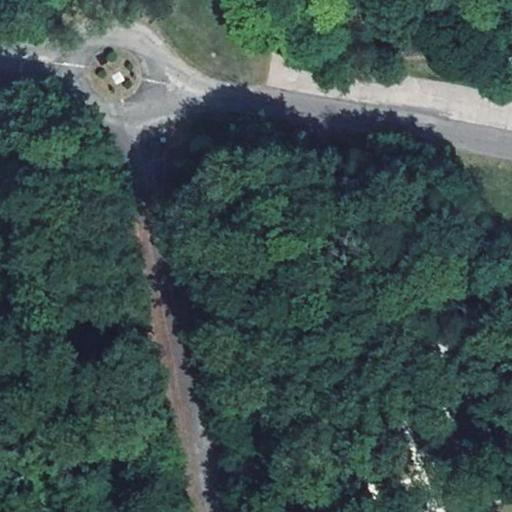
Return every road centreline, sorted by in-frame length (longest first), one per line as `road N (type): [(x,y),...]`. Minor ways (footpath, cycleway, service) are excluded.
road 1 (unclassified): [(220,511),(141,114)]
road 2 (unclassified): [(161,73),(511,142)]
road 3 (unclassified): [(161,73),(144,41),(110,30),(78,48),(70,65)]
